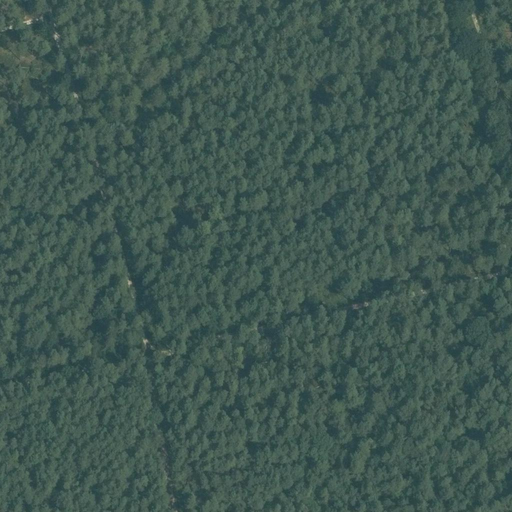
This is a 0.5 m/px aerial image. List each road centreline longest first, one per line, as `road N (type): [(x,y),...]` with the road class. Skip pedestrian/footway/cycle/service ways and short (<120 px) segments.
road 1 (track): [(511,269),(151,354)]
road 2 (track): [(52,19),(151,354)]
road 3 (track): [(463,0),(511,163)]
road 4 (track): [(0,387),(151,354)]
